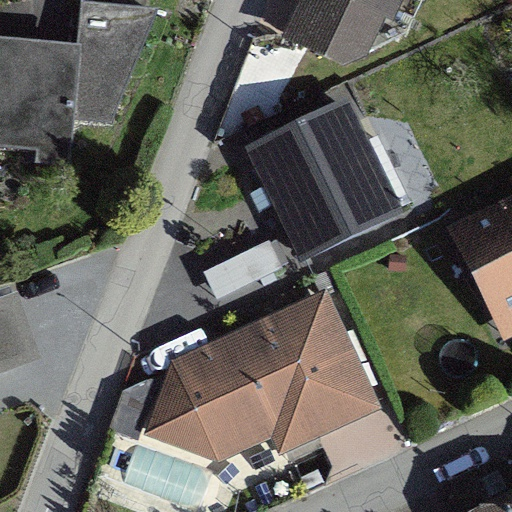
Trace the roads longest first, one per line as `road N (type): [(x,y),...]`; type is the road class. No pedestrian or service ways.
road 1 (residential): [(56,511),(240,0)]
road 2 (residential): [(317,511),(511,416)]
